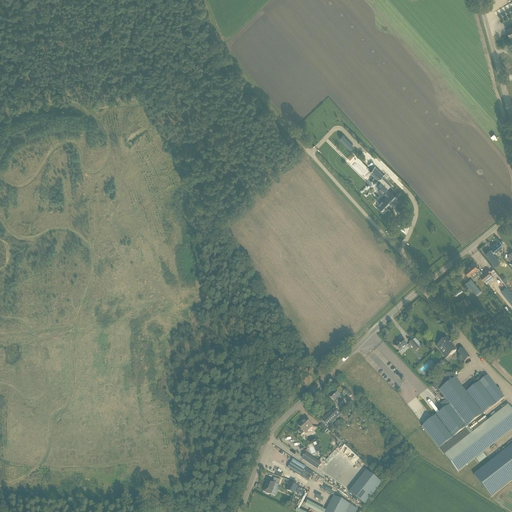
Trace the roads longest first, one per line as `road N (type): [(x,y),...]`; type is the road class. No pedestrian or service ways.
road 1 (unclassified): [(241,511),(269,435),(426,284)]
road 2 (track): [(202,0),(238,61),(357,206)]
road 3 (unclassified): [(511,122),(478,0)]
